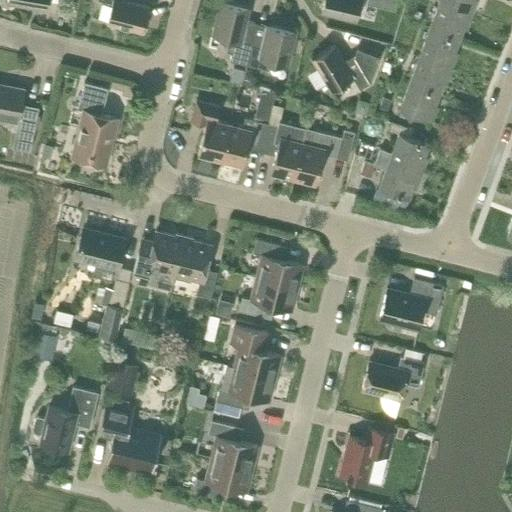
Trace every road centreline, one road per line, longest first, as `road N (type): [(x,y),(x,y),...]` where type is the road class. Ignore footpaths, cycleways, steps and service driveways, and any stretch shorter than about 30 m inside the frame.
road 1 (residential): [(349,228),(159,176),(147,145),(163,74)]
road 2 (residential): [(278,511),(349,228)]
road 3 (residential): [(444,251),(511,71)]
road 4 (residential): [(163,74),(0,34)]
road 5 (residential): [(30,476),(162,511)]
